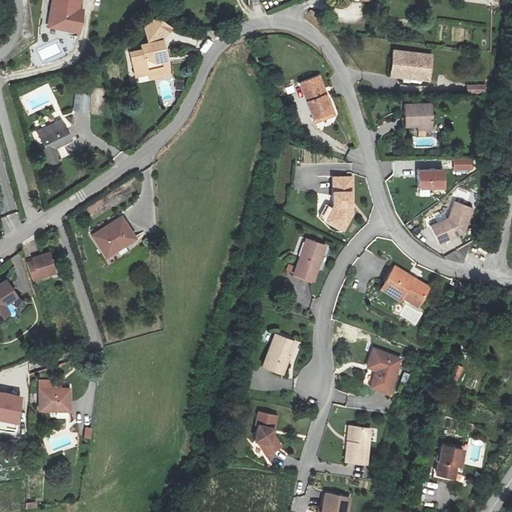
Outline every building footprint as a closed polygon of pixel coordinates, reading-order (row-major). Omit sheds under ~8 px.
[(79,39),(84,14),(87,0),(55,0),(51,19),(71,23),(68,37),(79,39)] [(170,29),(157,21),(145,30),(149,44),(140,47),(142,52),(129,55),(135,76),(147,72),(149,79),(169,73),(161,42),(170,29)] [(395,51),(392,77),(428,81),(432,56),(395,51)] [(300,83),(315,122),(334,116),(319,76),(300,83)] [(487,85),(467,86),(467,96),(488,95),(487,85)] [(89,113),(89,94),(74,94),(74,113),(89,113)] [(405,127),(425,126),(425,130),(433,130),(433,104),(404,105),(405,127)] [(60,128),(66,126),(63,120),(57,122),(60,128)] [(60,128),(57,122),(38,129),(46,147),(43,148),(48,162),(67,154),(63,144),(72,140),(66,126),(60,128)] [(452,159),(453,170),(474,169),(473,158),(452,159)] [(446,188),(446,169),(419,169),(419,188),(446,188)] [(344,231),(353,215),(353,206),(351,206),(353,178),(334,178),(334,210),(327,222),(344,231)] [(473,207),(453,200),(447,217),(430,225),(438,244),(461,234),(473,207)] [(124,216),(94,235),(105,252),(125,240),(128,244),(137,238),(124,216)] [(307,240),(294,275),(313,282),(326,247),(307,240)] [(41,268),(34,270),(38,287),(61,281),(56,261),(40,266),(41,268)] [(401,300),(403,297),(418,306),(430,287),(395,266),(382,289),(401,300)] [(6,281),(0,283),(0,319),(9,314),(3,304),(16,297),(6,281)] [(296,343),(276,335),(263,366),(283,374),(296,343)] [(402,363),(375,354),(369,372),(378,375),(373,392),(391,398),(402,363)] [(61,381),(39,381),(40,412),(71,411),(71,389),(61,389),(61,381)] [(23,397),(0,393),(0,420),(18,424),(23,397)] [(283,448),(274,435),(277,417),(259,414),(256,427),(259,427),(256,443),(258,443),(268,458),(283,448)] [(350,427),(346,462),(366,464),(371,429),(350,427)] [(453,479),(455,471),(461,472),(466,449),(443,444),(438,471),(433,470),(432,475),(453,479)] [(322,511),(346,511),(349,498),(325,494),(322,511)]
